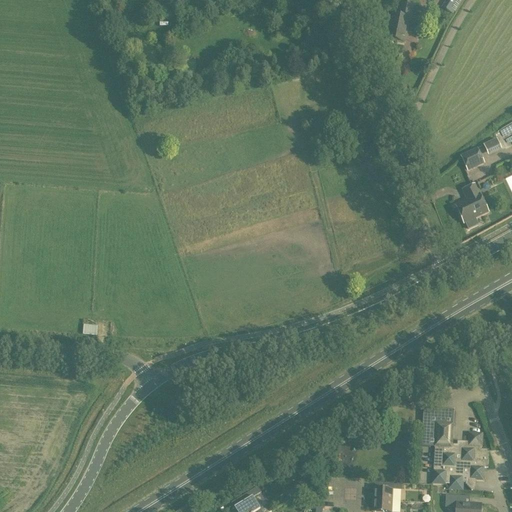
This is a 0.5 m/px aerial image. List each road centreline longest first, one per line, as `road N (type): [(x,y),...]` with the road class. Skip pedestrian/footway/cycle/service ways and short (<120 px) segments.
road 1 (primary): [(142,511),(511,280)]
road 2 (secondary): [(444,274),(329,328),(183,363),(152,381)]
road 3 (unclassified): [(444,274),(345,0)]
road 4 (tertiary): [(0,347),(121,357),(152,381)]
road 5 (secondary): [(152,381),(120,414),(66,511)]
